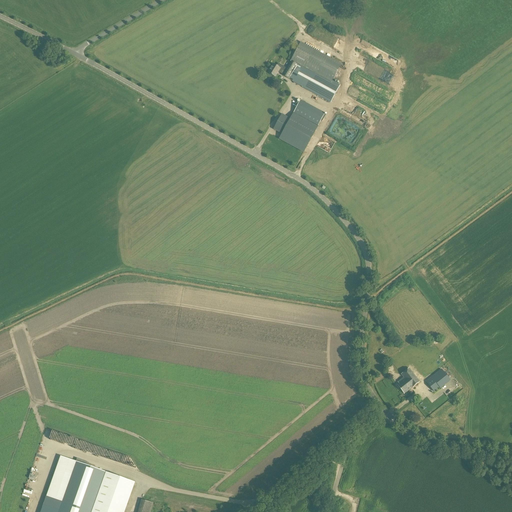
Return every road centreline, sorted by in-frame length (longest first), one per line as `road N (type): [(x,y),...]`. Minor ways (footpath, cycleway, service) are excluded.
road 1 (tertiary): [(382,412),(360,369),(366,259),(343,221),(306,185),(73,53)]
road 2 (tertiary): [(511,457),(433,442),(382,412)]
